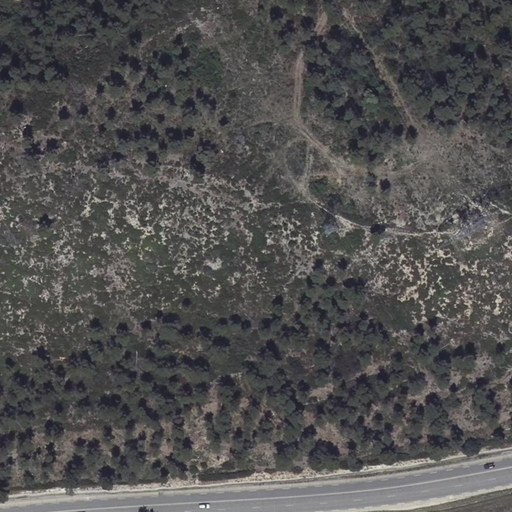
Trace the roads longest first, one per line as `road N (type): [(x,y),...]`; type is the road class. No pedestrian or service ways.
road 1 (secondary): [(511,460),(331,488),(14,511)]
road 2 (secondary): [(223,511),(342,503),(511,474)]
